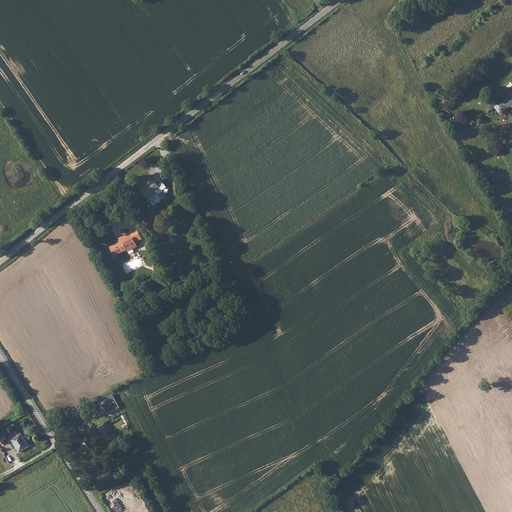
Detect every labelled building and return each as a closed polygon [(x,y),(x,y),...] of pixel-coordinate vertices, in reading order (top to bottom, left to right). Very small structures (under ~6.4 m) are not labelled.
[(511,92),(498,104),(505,114),(511,108),(511,92)] [(159,175),(142,188),(149,197),(157,190),(160,195),(164,192),(164,189),(168,186),(159,175)] [(165,208),(161,210),(165,219),(169,216),(165,208)] [(119,244),(118,242),(109,246),(113,256),(126,250),(136,244),(135,242),(141,239),(136,228),(129,231),(130,233),(120,238),(123,243),(119,244)] [(107,401),(102,403),(107,413),(118,407),(114,398),(113,398),(111,395),(106,398),(107,401)] [(105,422),(97,427),(104,439),(108,445),(116,440),(105,422)] [(17,432),(11,436),(12,439),(19,452),(29,447),(25,442),(26,441),(22,433),(18,435),(17,432)]
